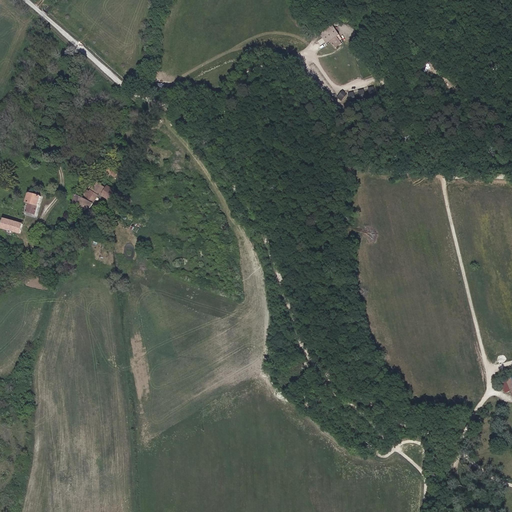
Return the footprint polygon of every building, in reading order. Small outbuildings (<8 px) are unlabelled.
[(332,24),(320,33),(328,44),(330,42),(335,49),(345,42),(332,24)] [(377,94),(371,96),(368,87),(363,88),(366,95),(360,97),(362,102),(378,96),(377,94)] [(343,101),(348,93),(343,90),(338,98),(343,101)] [(122,172),(108,165),(100,179),(105,182),(110,172),(119,177),(122,172)] [(75,205),(89,211),(105,184),(99,182),(98,185),(96,184),(93,191),(90,189),(86,197),(77,195),(75,205)] [(115,190),(107,186),(103,194),(111,198),(115,190)] [(29,204),(26,213),(36,216),(41,197),(28,193),(26,203),(29,204)] [(142,225),(125,213),(118,221),(136,233),(142,225)] [(23,225),(4,220),(0,233),(19,238),(23,225)]
